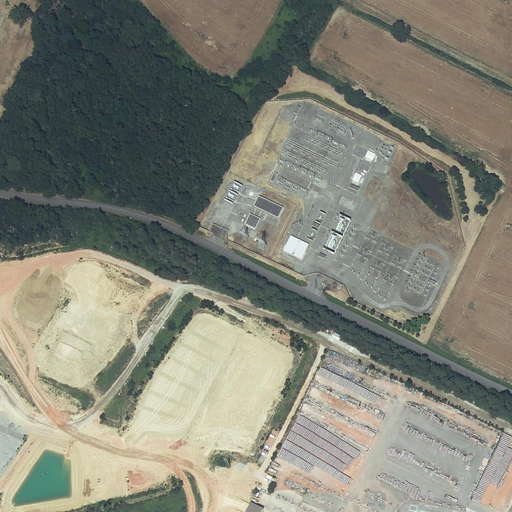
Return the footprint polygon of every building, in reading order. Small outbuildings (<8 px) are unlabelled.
[(368,151),(365,157),(373,161),(376,155),(368,151)] [(356,173),(353,180),(358,183),(362,176),(356,173)] [(240,191),(242,185),(234,182),(232,188),(240,191)] [(283,208),(259,197),(254,206),(279,218),(283,208)] [(260,220),(250,214),(245,224),(256,229),(260,220)] [(341,244),(350,219),(339,215),(329,239),(341,244)] [(308,245),(291,236),(284,251),(301,259),(308,245)]
